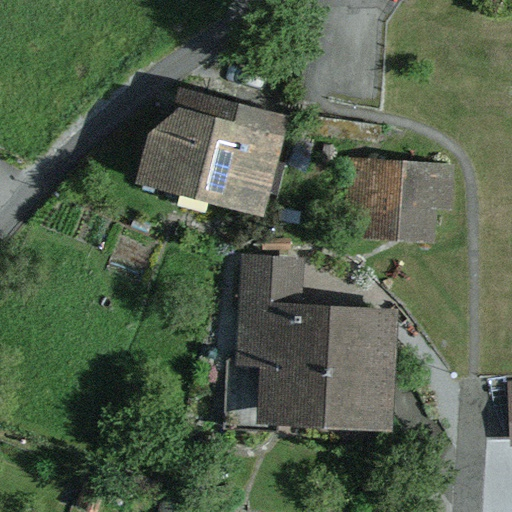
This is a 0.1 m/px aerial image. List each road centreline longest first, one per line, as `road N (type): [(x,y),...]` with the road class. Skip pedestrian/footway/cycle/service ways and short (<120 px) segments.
road 1 (residential): [(0,223),(113,105),(241,13),(274,0)]
road 2 (residential): [(465,511),(471,384)]
